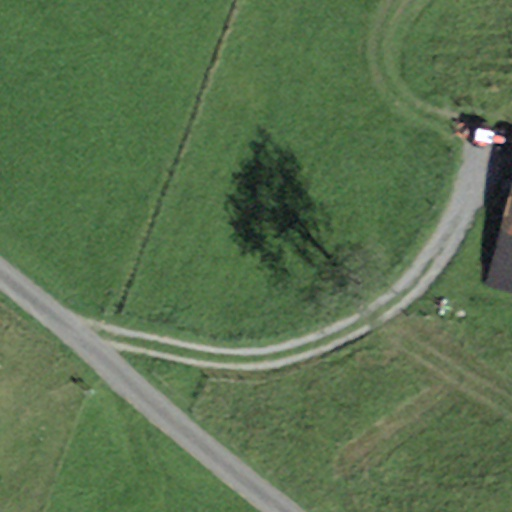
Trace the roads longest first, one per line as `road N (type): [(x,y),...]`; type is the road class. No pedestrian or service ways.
road 1 (track): [(99,348),(200,354),(309,347),(385,312),(438,244),(487,150)]
road 2 (track): [(312,511),(99,348)]
road 3 (track): [(0,271),(99,348)]
